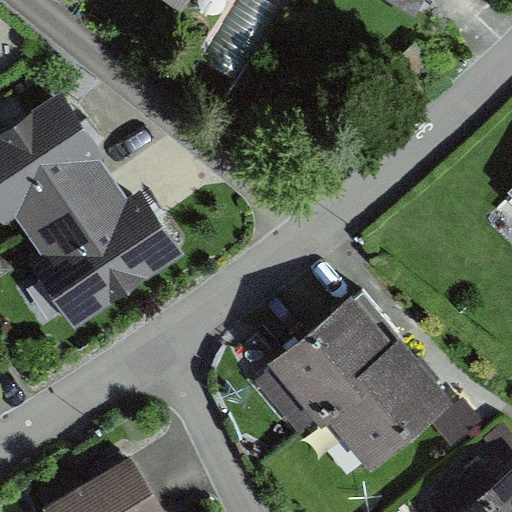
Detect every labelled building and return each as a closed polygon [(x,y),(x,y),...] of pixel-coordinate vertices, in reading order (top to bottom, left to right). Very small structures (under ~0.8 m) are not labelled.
[(217,0),(169,0),(204,22),(217,0)] [(437,0),(376,0),(422,26),(437,0)] [(126,166),(64,86),(0,134),(0,205),(28,242),(126,166)] [(189,247),(126,166),(28,242),(91,323),(189,247)] [(400,341),(352,289),(272,361),(320,414),(400,341)] [(448,394),(400,341),(320,414),(368,467),(448,394)] [(181,511),(143,446),(54,498),(62,511),(181,511)] [(511,511),(511,465),(457,511),(511,511)]
